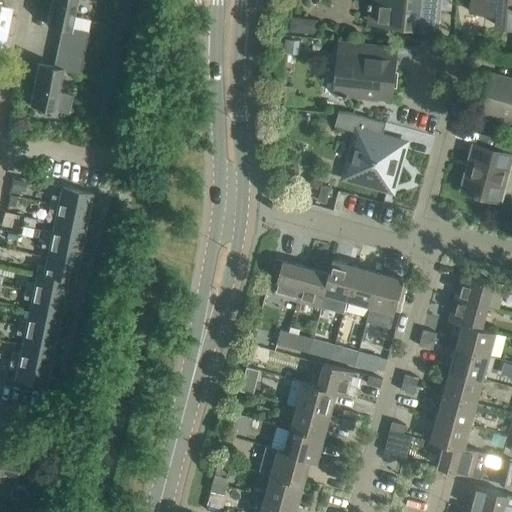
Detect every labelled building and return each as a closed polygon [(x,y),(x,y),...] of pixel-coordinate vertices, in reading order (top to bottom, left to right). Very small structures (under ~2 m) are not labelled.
[(0,0),(0,51),(3,52),(11,12),(0,9),(0,0)] [(61,27),(57,47),(83,52),(88,31),(72,28),(77,0),(50,0),(46,24),(61,27)] [(371,7),(370,20),(394,22),(395,18),(406,19),(405,27),(437,30),(439,0),(371,0),(372,2),(369,2),(368,7),(371,7)] [(511,27),(511,0),(472,0),(471,12),(498,14),(497,25),(511,27)] [(292,15),(290,30),(305,32),(306,23),(301,16),(292,15)] [(376,89),(393,91),(396,58),(383,57),(385,45),(340,41),(335,93),(344,94),(344,97),(348,97),(348,94),(375,97),(376,89)] [(79,73),(80,70),(83,52),(57,47),(53,66),(38,63),(30,104),(68,112),(72,94),(59,92),(63,70),(79,73)] [(511,81),(511,82),(492,77),(492,78),(495,78),(487,109),(484,109),(483,110),(511,117),(511,81)] [(347,176),(391,188),(404,144),(382,138),(386,122),(355,114),(339,112),(335,126),(359,132),(347,176)] [(511,141),(497,137),(494,149),(474,143),(470,160),(475,162),(467,192),(501,201),(506,181),(511,159),(511,141)] [(88,211),(92,192),(62,186),(60,196),(52,194),(50,203),(88,211)] [(84,228),(88,211),(50,203),(48,211),(56,213),(54,222),(84,228)] [(80,246),(84,228),(54,222),(52,231),(44,230),(43,238),(80,246)] [(77,264),(80,246),(43,238),(41,246),(49,248),(47,257),(77,264)] [(73,282),(77,264),(47,257),(45,266),(37,264),(35,273),(37,274),(66,280),(73,282)] [(344,313),(348,299),(357,266),(333,259),(329,273),(330,273),(323,299),(324,299),(322,307),(344,313)] [(298,300),(307,267),(283,260),(274,294),(293,299),(298,300)] [(371,305),(380,272),(357,266),(348,299),(371,305)] [(330,273),(329,273),(307,267),(298,300),(322,307),(324,299),(323,299),(330,273)] [(404,279),(380,272),(371,305),(395,312),(404,279)] [(488,305),(495,282),(462,272),(455,296),(488,305)] [(63,298),(66,280),(37,274),(35,283),(27,281),(25,290),(63,298)] [(59,315),(63,298),(25,290),(23,298),(31,300),(30,309),(59,315)] [(482,328),(488,305),(455,296),(449,321),(462,324),(463,323),(482,329),(482,328)] [(55,333),(59,315),(30,309),(28,318),(19,316),(18,325),(55,333)] [(490,356),(496,331),(482,328),(482,329),(463,323),(462,324),(456,346),(490,356)] [(52,350),(55,333),(18,325),(16,333),(24,335),(22,344),(52,350)] [(437,332),(424,329),(421,337),(435,341),(437,332)] [(285,346),(289,332),(281,330),(277,343),(285,346)] [(294,348),(297,334),(289,332),(285,346),(294,348)] [(433,349),(435,341),(421,337),(419,345),(433,349)] [(332,358),(335,345),(313,339),(310,352),(332,358)] [(254,343),(247,367),(260,370),(264,354),(266,347),(254,343)] [(48,368),(52,350),(22,344),(20,353),(12,351),(10,360),(48,368)] [(355,364),(359,351),(335,345),(332,358),(355,364)] [(483,379),(490,356),(456,346),(450,370),(483,379)] [(380,357),(359,351),(355,364),(377,370),(380,357)] [(44,386),(48,368),(10,360),(9,368),(17,370),(15,380),(44,386)] [(357,371),(338,366),(324,362),(318,385),(317,386),(337,392),(336,393),(350,396),(357,371)] [(245,375),(244,378),(254,380),(257,379),(260,370),(247,367),(245,375)] [(477,402),(483,379),(450,370),(444,393),(477,402)] [(419,377),(405,374),(403,382),(417,385),(419,377)] [(367,383),(372,385),(381,387),(383,378),(369,375),(367,383)] [(330,415),(336,393),(337,392),(317,386),(318,385),(304,381),(297,406),(330,415)] [(414,394),(417,385),(403,382),(401,390),(414,394)] [(471,425),(477,402),(444,393),(437,416),(471,425)] [(324,438),(330,415),(297,406),(291,429),(324,438)] [(356,421),(358,413),(344,409),(342,418),(356,421)] [(220,416),(216,430),(228,433),(232,419),(220,416)] [(465,448),(465,447),(471,425),(437,416),(431,440),(445,444),(445,443),(465,448)] [(353,429),(356,421),(342,418),(340,426),(353,429)] [(406,425),(392,421),(390,429),(404,433),(406,425)] [(318,462),(324,438),(291,429),(285,451),(285,452),(311,459),(311,460),(318,462)] [(402,441),(404,433),(390,429),(388,437),(402,441)] [(20,447),(0,443),(0,482),(12,485),(9,497),(10,497),(25,500),(32,469),(16,466),(20,447)] [(488,453),(465,447),(465,448),(445,443),(445,444),(439,467),(482,478),(488,453)] [(304,482),(311,460),(311,459),(285,452),(285,451),(278,449),(271,473),(304,482)] [(343,469),(345,461),(332,457),(329,465),(343,469)] [(511,477),(511,459),(507,458),(500,483),(510,486),(511,477)] [(340,477),(343,469),(329,465),(327,473),(340,477)] [(298,505),(304,482),(271,473),(265,496),(298,505)] [(215,474),(213,482),(227,486),(229,477),(215,474)] [(224,494),(227,486),(213,482),(210,490),(224,494)] [(479,511),(503,511),(508,494),(475,485),(468,509),(479,511)] [(296,511),(298,505),(265,496),(264,501),(260,511),(296,511)]
